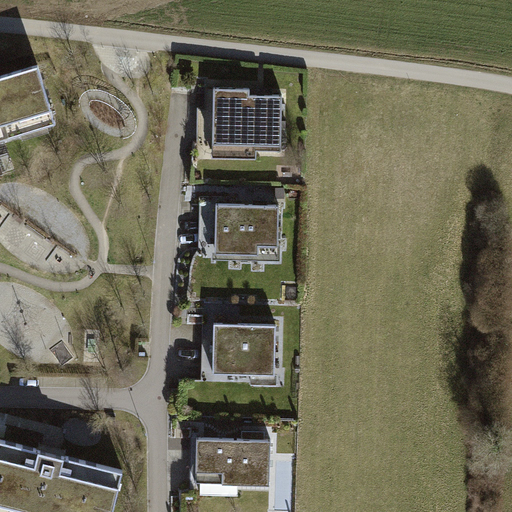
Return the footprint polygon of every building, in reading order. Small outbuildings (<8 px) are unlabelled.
[(39,63),(0,74),(0,140),(57,123),(39,63)] [(246,85),(209,84),(207,156),(254,157),(254,151),(280,151),(281,93),(246,93),(246,85)] [(277,202),(209,201),(208,259),(276,260),(277,202)] [(279,320),(208,319),(207,376),(278,376),(279,320)] [(112,511),(124,468),(0,436),(0,511),(112,511)] [(268,438),(194,437),(194,483),(268,484),(268,438)]
